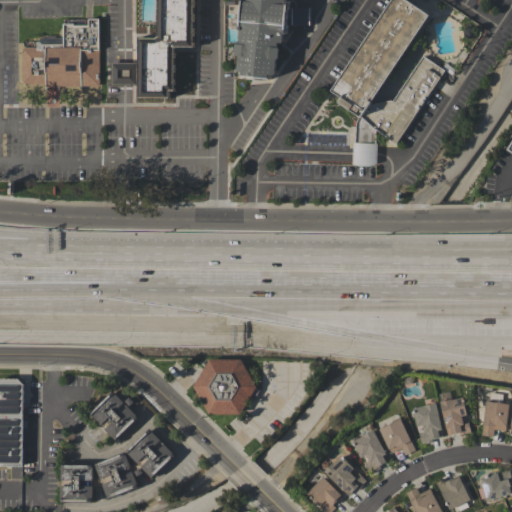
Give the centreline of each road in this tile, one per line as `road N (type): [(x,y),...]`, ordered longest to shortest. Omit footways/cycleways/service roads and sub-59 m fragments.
road 1 (tertiary): [(0,215),(64,222),(503,222)]
road 2 (motorway): [(174,319),(511,356)]
road 3 (motorway): [(174,319),(511,322)]
road 4 (tertiary): [(117,363),(150,382),(280,511)]
road 5 (motorway): [(204,269),(0,246)]
road 6 (motorway): [(204,269),(0,269)]
road 7 (motorway): [(406,276),(204,269)]
road 8 (motorway): [(0,312),(174,319)]
road 9 (residential): [(363,511),(433,463),(477,453),(511,456)]
